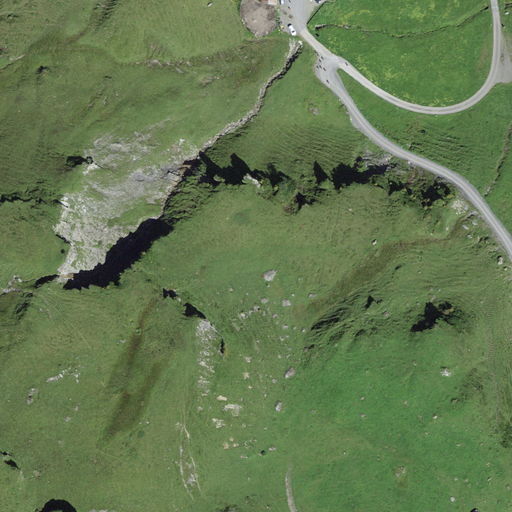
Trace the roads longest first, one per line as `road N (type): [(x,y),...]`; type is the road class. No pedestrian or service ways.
road 1 (track): [(329,60),(324,70),(373,135),(468,188),(511,250)]
road 2 (track): [(493,0),(494,79),(475,101),(413,109),(329,60)]
road 3 (track): [(462,511),(448,482),(395,455),(314,463),(293,473),(295,511)]
